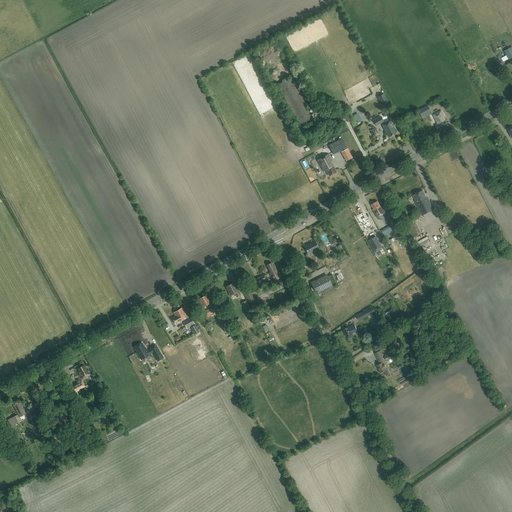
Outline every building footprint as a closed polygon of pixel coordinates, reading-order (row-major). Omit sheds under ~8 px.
[(511,57),(511,52),(511,51),(506,54),(505,53),(500,55),(501,58),(503,62),(508,59),(508,60),(511,57)] [(314,121),(291,78),(278,85),(300,128),(314,121)] [(384,93),(377,97),(382,106),(389,102),(384,93)] [(422,118),(432,112),(428,105),(418,111),(422,118)] [(436,125),(439,130),(448,126),(443,117),(444,117),(441,111),(433,115),(438,124),(436,125)] [(390,120),(384,123),(381,116),(373,120),(376,126),(381,123),(382,124),(388,137),(396,133),(393,126),(390,120)] [(329,145),(334,154),(347,147),(342,138),(329,145)] [(326,170),(329,176),(336,172),(331,162),(332,162),(328,154),(317,160),(323,171),(326,170)] [(413,195),(415,200),(414,200),(422,215),(434,209),(428,198),(426,198),(423,191),(413,195)] [(374,211),(373,211),(377,217),(385,213),(382,206),(381,207),(378,201),(371,205),(374,211)] [(363,213),(356,216),(359,221),(358,221),(364,231),(372,227),(368,220),(367,220),(363,213)] [(414,219),(406,224),(412,238),(421,234),(414,219)] [(381,231),(382,231),(385,236),(395,230),(392,225),(381,231)] [(323,237),(327,245),(332,243),(328,235),(323,237)] [(381,248),(375,237),(369,241),(375,253),(382,249),(381,248)] [(314,240),(310,242),(311,243),(304,246),(308,254),(318,248),(314,240)] [(273,266),(271,263),(266,265),(270,273),(269,273),(273,281),(281,277),(278,272),(277,273),(274,266),(273,266)] [(264,274),(255,278),(259,285),(267,280),(264,274)] [(332,285),(335,283),(334,280),(330,282),(328,276),(312,284),(316,293),(332,285)] [(230,296),(234,293),(237,297),(240,295),(238,291),(237,289),(233,283),(226,287),(229,293),(228,293),(230,296)] [(250,292),(245,294),(250,305),(255,302),(250,292)] [(209,298),(208,299),(206,295),(198,300),(202,307),(211,303),(209,298)] [(252,311),(246,300),(242,303),(247,314),(252,311)] [(223,308),(220,303),(213,306),(205,310),(208,316),(223,308)] [(356,315),(359,321),(375,312),(372,305),(364,310),(364,311),(356,315)] [(230,306),(226,308),(231,317),(234,315),(230,306)] [(182,308),(173,313),(175,316),(171,318),(175,324),(179,322),(179,321),(187,317),(182,308)] [(191,318),(183,322),(187,329),(195,324),(191,318)] [(349,327),(343,329),(346,336),(352,334),(352,333),(357,331),(354,324),(349,327)] [(195,325),(191,327),(195,335),(199,332),(195,325)] [(391,335),(380,342),(384,347),(394,340),(391,335)] [(142,343),(135,347),(137,352),(141,360),(150,355),(149,354),(153,352),(151,349),(147,351),(145,347),(145,348),(142,343)] [(397,355),(394,351),(386,355),(388,360),(397,355)] [(381,373),(384,371),(386,374),(389,372),(383,359),(379,362),(380,364),(377,366),(381,373)] [(88,370),(87,370),(84,365),(77,369),(80,373),(79,374),(82,379),(90,374),(88,370)] [(75,393),(85,387),(82,380),(77,383),(72,386),(75,393)] [(19,399),(12,402),(14,406),(17,412),(23,409),(20,403),(21,403),(19,399)]
